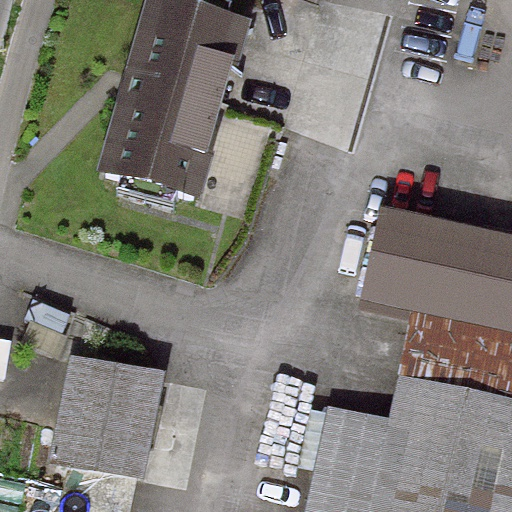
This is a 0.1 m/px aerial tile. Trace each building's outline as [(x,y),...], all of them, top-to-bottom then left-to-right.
[(188,0),(144,0),(98,168),(122,174),(177,190),(201,196),(250,18),(188,0)] [(173,203),(177,190),(122,174),(119,187),(173,203)] [(511,232),(384,205),(361,311),(411,322),(399,374),(511,398),(511,232)] [(70,354),(51,465),(144,481),(164,371),(70,354)] [(511,511),(511,398),(399,374),(390,418),(330,405),(306,511),(511,511)]
